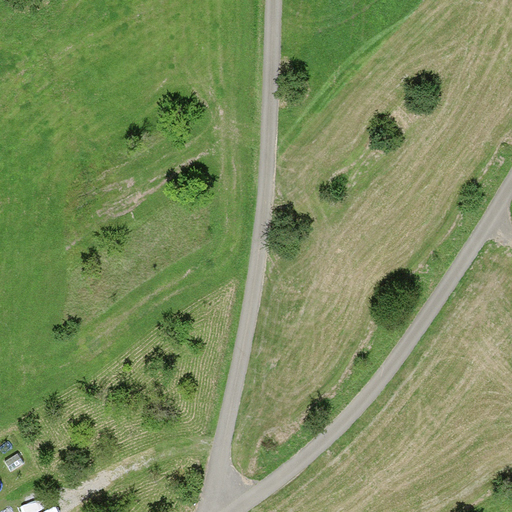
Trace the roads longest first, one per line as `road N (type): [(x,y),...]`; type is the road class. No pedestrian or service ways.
road 1 (track): [(207,511),(259,271),(272,0)]
road 2 (track): [(228,511),(353,409),(511,183)]
